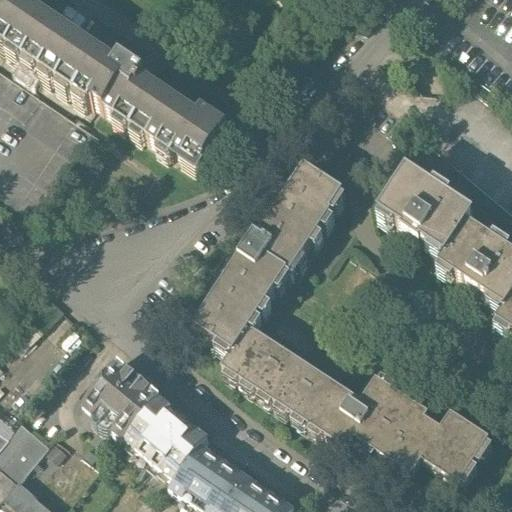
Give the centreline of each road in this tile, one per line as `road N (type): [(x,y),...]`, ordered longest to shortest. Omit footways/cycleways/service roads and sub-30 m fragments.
road 1 (residential): [(414,0),(221,210),(86,302)]
road 2 (residential): [(343,511),(230,428),(86,302)]
